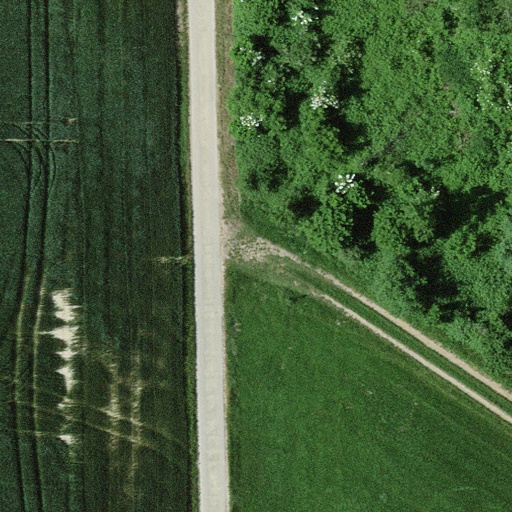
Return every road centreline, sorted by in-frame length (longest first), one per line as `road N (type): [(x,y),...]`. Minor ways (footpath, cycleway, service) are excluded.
road 1 (track): [(202,0),(213,511)]
road 2 (track): [(207,217),(511,405)]
